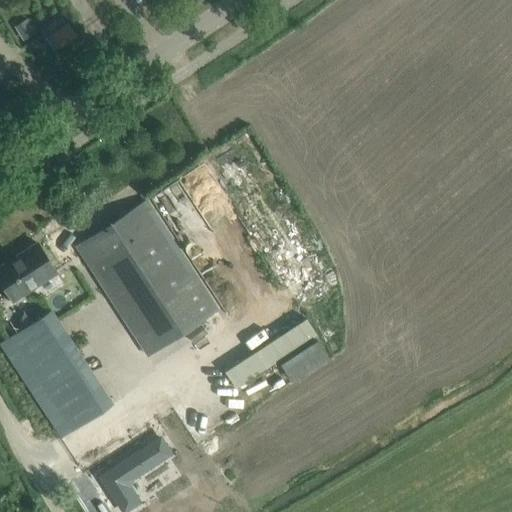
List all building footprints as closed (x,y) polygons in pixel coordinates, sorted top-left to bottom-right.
[(24,19),(15,24),(25,39),(33,34),(24,19)] [(51,34),(59,47),(76,35),(68,22),(51,34)] [(218,311),(146,201),(77,246),(148,356),(218,311)] [(0,281),(12,300),(55,271),(37,243),(0,266),(0,281)] [(53,310),(1,343),(60,437),(113,403),(53,310)] [(305,318),(221,368),(232,386),(317,337),(305,318)] [(301,346),(275,363),(289,384),(314,367),(301,346)] [(160,437),(102,475),(123,510),(126,509),(128,509),(135,504),(136,502),(138,501),(128,485),(131,478),(170,453),(160,437)]
